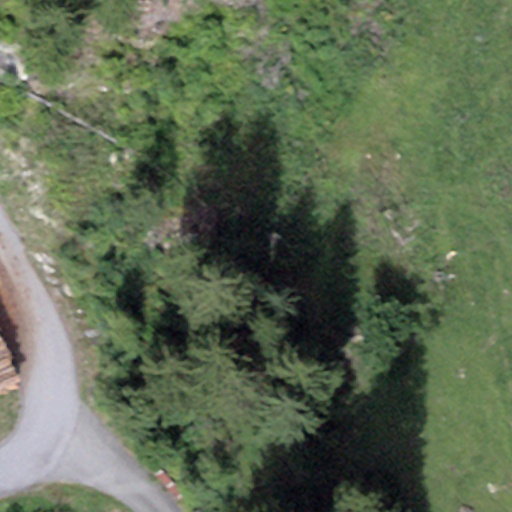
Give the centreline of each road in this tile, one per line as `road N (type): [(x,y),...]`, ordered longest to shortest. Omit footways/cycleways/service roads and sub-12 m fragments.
road 1 (track): [(0,473),(32,459),(54,434),(56,413),(43,350),(0,261)]
road 2 (track): [(158,511),(114,471),(54,434)]
